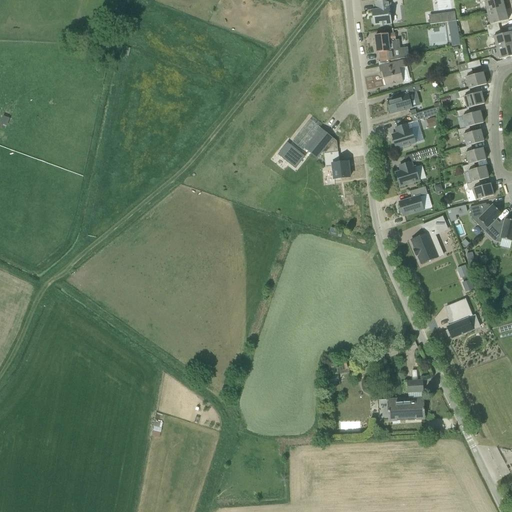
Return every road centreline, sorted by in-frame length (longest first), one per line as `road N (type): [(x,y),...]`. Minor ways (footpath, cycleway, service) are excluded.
road 1 (residential): [(504,511),(379,239),(348,0)]
road 2 (track): [(0,376),(46,288),(173,182),(325,1),(335,0)]
road 3 (residential): [(511,68),(501,75),(494,121),(496,161),(511,177)]
